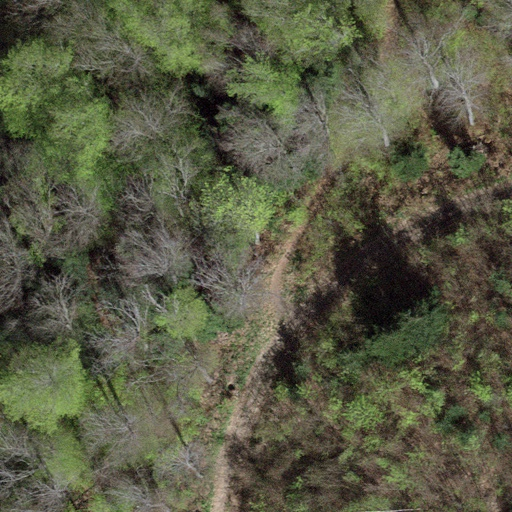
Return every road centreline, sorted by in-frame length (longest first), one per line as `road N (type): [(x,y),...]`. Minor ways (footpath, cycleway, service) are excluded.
road 1 (track): [(280,338),(370,241),(511,185)]
road 2 (track): [(280,338),(239,429),(223,511)]
